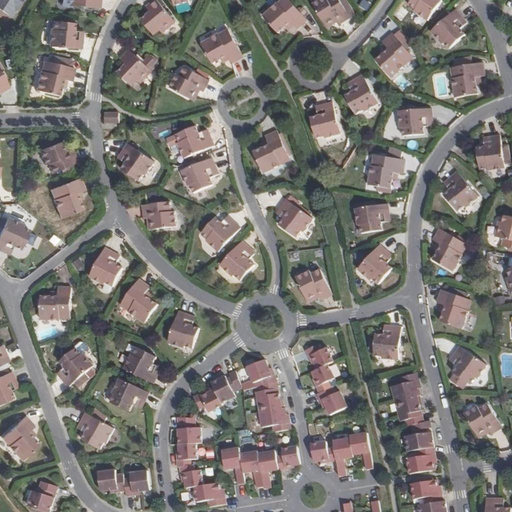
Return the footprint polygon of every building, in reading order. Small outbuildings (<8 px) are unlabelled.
[(0,0),(0,8),(13,17),(23,0),(0,0)] [(72,0),(72,5),(100,8),(100,0),(72,0)] [(146,9),(149,12),(151,14),(147,17),(141,22),(154,37),(160,32),(163,35),(175,24),(156,0),(146,9)] [(290,0),(282,6),(280,3),(279,2),(264,14),(278,32),(285,27),(290,23),(293,26),(296,31),(308,22),(290,0)] [(322,0),(313,5),(327,29),(338,22),(340,26),(351,19),(339,0),(322,0)] [(412,0),(409,5),(415,9),(414,11),(429,22),(444,0),(412,0)] [(461,27),(468,21),(459,10),(434,32),(446,45),(447,44),(453,50),(469,36),(464,30),(461,27)] [(74,34),(74,31),(75,23),(54,21),(53,28),(51,28),(49,47),(82,50),(84,35),(74,34)] [(461,27),(464,30),(471,24),(468,21),(461,27)] [(221,39),(230,34),(228,30),(220,36),(221,39)] [(221,39),(220,36),(219,34),(202,44),(213,64),(221,60),(227,56),(229,60),(232,65),(244,58),(230,34),(221,39)] [(391,51),(386,56),(379,62),(394,79),(409,65),(408,65),(405,62),(412,55),(394,35),(384,44),(388,48),(391,51)] [(391,51),(388,48),(383,53),(386,56),(391,51)] [(126,66),(122,70),(117,75),(131,89),(138,83),(140,86),(152,75),(151,73),(158,66),(150,57),(143,64),(131,52),(121,61),(124,64),(126,66)] [(405,62),(408,65),(415,58),(412,55),(405,62)] [(457,78),(453,78),(452,78),(455,97),(477,94),(476,85),(475,78),(480,77),(485,76),(483,63),(473,64),(469,64),(468,58),(454,60),(455,68),(457,78)] [(45,73),(40,72),(36,91),(57,96),(59,87),(61,80),(66,82),(71,83),(74,69),(47,63),(45,73)] [(3,72),(0,67),(0,92),(1,94),(12,88),(3,72)] [(194,89),(200,91),(204,93),(209,81),(182,71),(179,80),(176,79),(170,93),(189,100),(194,89)] [(357,90),(354,92),(347,96),(357,114),(365,110),(366,112),(381,103),(365,75),(352,82),(357,90)] [(357,90),(352,82),(349,84),(354,92),(357,90)] [(194,89),(189,100),(196,103),(200,91),(194,89)] [(335,103),(321,107),(323,116),(319,117),(311,119),(317,139),(324,138),(325,140),(342,136),(335,103)] [(410,112),(401,113),(399,113),(401,132),(403,132),(404,139),(425,136),(425,129),(424,124),(434,123),(432,109),(410,112)] [(119,122),(118,112),(105,113),(105,122),(119,122)] [(185,160),(215,147),(208,131),(200,135),(197,127),(168,140),(171,147),(178,144),(185,160)] [(268,146),(262,149),(254,153),(264,173),(281,165),(281,164),(279,161),(288,156),(276,131),(264,137),(266,142),(268,146)] [(501,133),(487,134),(488,144),(484,145),(477,146),(480,167),(487,166),(488,168),(506,166),(505,162),(511,161),(509,142),(503,143),(501,133)] [(63,156),(70,153),(65,142),(58,144),(63,156)] [(130,143),(123,154),(130,160),(128,163),(124,169),(142,182),(146,175),(148,177),(158,162),(138,148),(134,145),(130,143)] [(63,156),(58,144),(39,151),(45,166),(48,165),(52,174),(78,163),(73,152),(70,153),(63,156)] [(120,157),(128,163),(130,160),(123,154),(120,157)] [(405,161),(378,158),(376,168),(372,167),(371,167),(368,186),(390,189),(392,180),(393,173),(397,174),(403,175),(405,161)] [(209,176),(218,173),(213,159),(183,171),(190,189),(191,188),(194,195),(214,187),(211,180),(209,176)] [(458,170),(447,179),(453,187),(450,190),(445,194),(458,210),(464,206),(465,207),(479,195),(458,170)] [(76,175),(51,187),(55,197),(52,198),(51,198),(59,216),(80,206),(76,198),(73,191),(77,190),(82,188),(76,175)] [(444,182),(450,190),(453,187),(447,179),(444,182)] [(55,197),(51,187),(47,189),(52,198),(55,197)] [(286,216),(284,219),(279,225),(296,238),(301,231),(303,232),(313,218),(286,199),(278,210),(286,216)] [(381,220),(391,219),(389,205),(356,209),(358,228),(360,228),(361,235),(382,232),(382,224),(381,220)] [(159,220),(159,232),(179,232),(178,216),(175,216),(175,206),(146,207),(147,220),(151,220),(159,220)] [(286,216),(278,210),(275,214),(284,219),(286,216)] [(511,214),(505,212),(502,219),(499,218),(494,233),(502,237),(509,239),(506,246),(511,248),(511,214)] [(226,227),(232,220),(229,217),(223,224),(226,227)] [(7,219),(5,223),(1,231),(0,234),(0,252),(6,256),(10,247),(14,248),(21,251),(30,232),(22,229),(23,227),(7,219)] [(226,227),(223,224),(217,219),(203,235),(209,240),(207,242),(220,253),(242,229),(232,220),(226,227)] [(431,240),(435,243),(439,245),(436,251),(432,259),(453,269),(462,252),(460,251),(457,249),(462,241),(437,228),(431,240)] [(509,239),(502,237),(500,244),(506,246),(509,239)] [(257,267),(251,261),(248,259),(254,251),(244,242),(223,268),(236,280),(238,278),(244,282),(257,267)] [(89,274),(105,283),(106,282),(112,285),(113,286),(123,267),(117,263),(113,261),(118,253),(106,246),(89,274)] [(389,255),(379,246),(358,272),(371,283),(373,281),(379,286),(393,270),(387,265),(384,262),(389,255)] [(258,254),(254,251),(248,259),(251,261),(258,254)] [(122,254),(118,253),(113,261),(117,263),(122,254)] [(384,262),(387,265),(393,257),(389,255),(384,262)] [(315,290),(318,297),(319,301),(332,296),(321,269),(312,273),(311,270),(297,276),(303,294),(315,290)] [(138,278),(122,301),(130,307),(128,310),(127,311),(143,322),(156,303),(148,298),(143,294),(145,290),(148,285),(138,278)] [(108,291),(112,285),(106,282),(105,283),(103,287),(103,290),(106,291),(108,291)] [(435,303),(440,305),(445,307),(443,314),(441,322),(462,328),(468,309),(466,309),(463,308),(465,298),(463,297),(465,292),(443,286),(441,291),(439,290),(435,303)] [(61,322),(61,321),(62,316),(71,317),(72,289),(58,289),(58,294),(58,299),(51,299),(42,299),(42,321),(61,322)] [(151,294),(145,290),(143,294),(148,298),(151,294)] [(315,290),(303,294),(306,301),(318,297),(315,290)] [(119,305),(128,310),(130,307),(122,301),(119,305)] [(200,326),(193,324),(189,323),(192,314),(178,310),(168,341),(186,347),(187,345),(194,347),(200,326)] [(376,332),(376,337),(375,340),(370,340),(369,351),(374,351),(375,353),(381,354),(381,356),(400,357),(403,324),(389,323),(388,333),(384,332),(376,332)] [(319,366),(337,358),(343,355),(335,340),(325,345),(321,346),(318,340),(307,346),(309,352),(312,351),(316,360),(319,366)] [(153,381),(159,369),(150,365),(152,361),(155,354),(136,345),(133,352),(131,351),(123,367),(153,381)] [(0,347),(0,362),(8,359),(3,346),(0,347)] [(453,374),(450,381),(463,388),(466,381),(470,373),(474,376),(476,376),(483,360),(454,346),(446,362),(454,367),(457,368),(453,374)] [(57,363),(62,369),(64,372),(56,379),(65,390),(71,385),(82,376),(91,369),(80,355),(78,356),(73,350),(57,363)] [(269,374),(267,366),(265,357),(248,361),(252,379),(256,378),(260,377),(261,383),(274,380),(273,373),(269,374)] [(329,379),(334,376),(344,371),(337,358),(319,366),(314,368),(317,375),(321,383),(318,385),(321,390),(331,386),(332,385),(329,379)] [(160,365),(152,361),(150,365),(159,369),(160,365)] [(54,375),(56,379),(64,372),(62,369),(54,375)] [(238,384),(242,381),(238,369),(232,372),(233,375),(235,377),(230,379),(229,377),(227,374),(213,381),(217,388),(223,400),(237,394),(235,390),(239,387),(238,384)] [(0,402),(12,398),(9,390),(7,387),(16,383),(11,370),(0,374),(0,402)] [(418,395),(421,394),(419,387),(417,378),(420,377),(419,371),(401,377),(402,382),(393,384),(401,414),(406,413),(407,418),(409,425),(413,424),(425,421),(424,414),(421,415),(420,409),(422,409),(421,402),(418,395)] [(87,382),(82,376),(71,385),(76,390),(87,382)] [(128,412),(131,405),(133,401),(142,406),(148,393),(118,379),(110,395),(112,396),(109,403),(128,412)] [(279,406),(278,399),(276,392),(274,393),(273,388),(276,388),(274,380),(261,383),(257,384),(258,390),(259,395),(255,396),(260,426),(269,425),(270,431),(274,430),(289,428),(287,421),(284,422),(283,412),(281,405),(279,406)] [(325,396),(328,404),(332,411),(354,399),(347,385),(338,390),(333,392),(331,386),(321,390),(318,392),(321,397),(325,396)] [(223,400),(217,388),(212,390),(203,394),(202,391),(195,394),(198,401),(201,408),(208,404),(211,410),(224,403),(223,400)] [(462,408),(470,428),(481,424),(484,430),(485,434),(498,429),(487,402),(478,405),(477,402),(462,408)] [(87,412),(79,424),(87,429),(85,433),(82,440),(100,450),(103,444),(105,445),(115,429),(87,412)] [(182,442),(205,440),(204,426),(199,426),(199,421),(195,421),(195,415),(188,415),(181,415),(181,421),(185,421),(187,421),(188,426),(185,426),(182,427),(182,442)] [(21,416),(0,434),(7,443),(4,445),(2,446),(15,460),(32,446),(27,439),(22,434),(26,430),(30,426),(21,416)] [(425,448),(438,446),(434,430),(430,430),(426,431),(425,427),(429,426),(433,425),(432,419),(425,421),(413,424),(415,435),(409,436),(412,450),(419,449),(425,448)] [(77,428),(85,433),(87,429),(79,424),(77,428)] [(473,435),(484,430),(481,424),(470,428),(473,435)] [(30,436),(26,430),(22,434),(27,439),(30,436)] [(364,450),(372,450),(368,430),(351,433),(352,435),(354,451),(364,450)] [(330,448),(330,443),(327,432),(312,435),(316,461),(323,460),(333,458),(333,461),(338,461),(338,457),(336,447),(330,448)] [(354,451),(352,435),(334,438),(335,442),(336,447),(338,457),(344,456),(355,455),(354,451)] [(287,465),(295,464),(301,463),(298,437),(282,440),(284,451),(285,456),(278,457),(280,468),(280,470),(287,469),(287,465)] [(192,458),(196,457),(208,456),(207,440),(205,440),(182,442),(182,447),(182,458),(178,458),(179,465),(180,464),(192,463),(192,458)] [(244,465),(242,452),(241,446),(223,449),(226,467),(237,466),(244,465)] [(435,452),(439,452),(438,446),(425,448),(425,454),(420,455),(409,457),(412,473),(438,469),(437,462),(435,452)] [(262,468),(259,452),(259,450),(242,452),(244,465),(244,469),(245,471),(256,469),(262,468)] [(278,457),(278,452),(277,450),(259,452),(262,468),(262,471),(269,470),(280,468),(278,457)] [(372,454),(365,454),(367,465),(368,468),(375,467),(372,454)] [(346,468),(345,461),(338,461),(339,469),(341,475),(348,474),(346,468)] [(195,485),(213,482),(210,466),(199,468),(195,469),(194,462),(192,463),(180,464),(182,471),(185,471),(186,479),(188,486),(195,485)] [(125,488),(124,479),(123,470),(117,471),(116,467),(98,470),(101,488),(110,487),(119,486),(119,489),(125,488)] [(247,482),(245,471),(244,469),(238,470),(241,483),(247,482)] [(133,490),(142,489),(148,488),(146,471),(130,472),(131,478),(124,479),(125,488),(126,494),(133,493),(133,490)] [(270,474),(263,475),(265,485),(265,488),(272,487),(270,474)] [(442,495),(440,486),(439,478),(414,483),(416,498),(427,497),(432,496),(433,503),(447,501),(446,495),(442,495)] [(223,497),(222,488),(221,481),(213,482),(195,485),(198,500),(210,499),(213,498),(215,505),(217,504),(227,502),(226,496),(223,497)] [(55,485),(42,482),(40,488),(36,487),(34,492),(31,491),(27,506),(48,511),(53,496),(50,496),(48,496),(48,493),(49,490),(51,491),(54,491),(55,485)] [(374,511),(381,511),(380,500),(373,501),(373,505),(374,511)] [(511,511),(511,510),(504,510),(500,510),(500,500),(487,500),(486,511),(511,511)] [(346,511),(353,511),(353,508),(351,501),(345,503),(346,509),(346,511)] [(448,511),(447,501),(433,503),(428,504),(421,505),(422,511),(448,511)] [(227,502),(217,504),(218,511),(228,511),(228,509),(227,502)]
